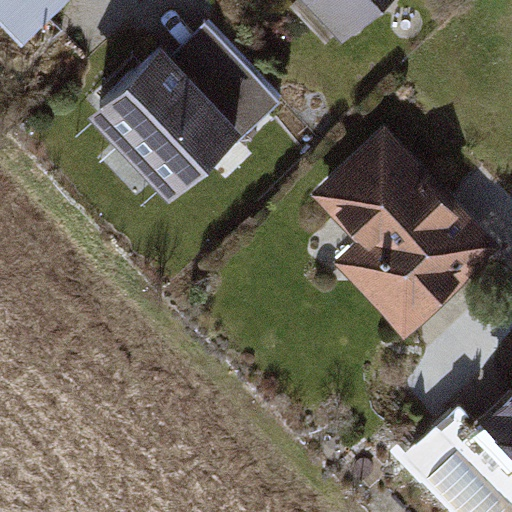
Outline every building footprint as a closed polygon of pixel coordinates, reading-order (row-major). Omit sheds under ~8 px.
[(0,0),(0,16),(22,41),(69,0),(0,0)] [(308,0),(352,47),(402,0),(308,0)] [(165,42),(92,109),(180,204),(289,104),(211,19),(174,52),(165,42)] [(505,251),(389,126),(315,194),(355,237),(334,256),(410,339),(505,251)] [(511,394),(486,420),(511,447),(511,394)]
